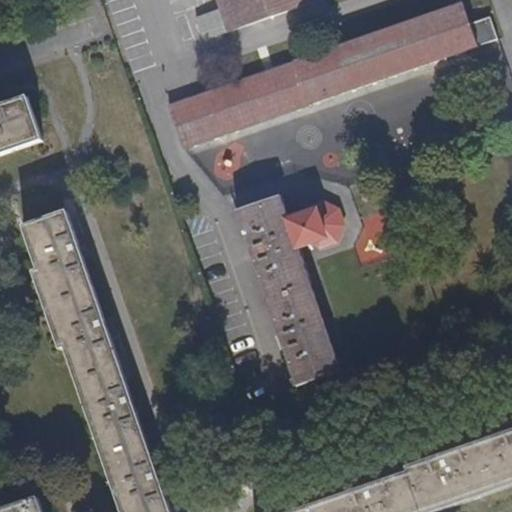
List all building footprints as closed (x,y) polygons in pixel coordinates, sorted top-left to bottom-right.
[(455,0),(164,101),(177,146),(471,44),(455,0)] [(307,0),(211,0),(222,31),(308,2),(307,0)] [(0,153),(46,138),(31,95),(0,106),(0,153)] [(276,195),(231,211),(291,384),(336,368),(276,195)] [(70,215),(23,230),(120,511),(171,511),(155,465),(94,288),(70,215)] [(296,511),(437,511),(511,486),(511,431),(408,467),(410,473),(296,511)] [(0,504),(0,511),(38,511),(32,493),(0,504)]
